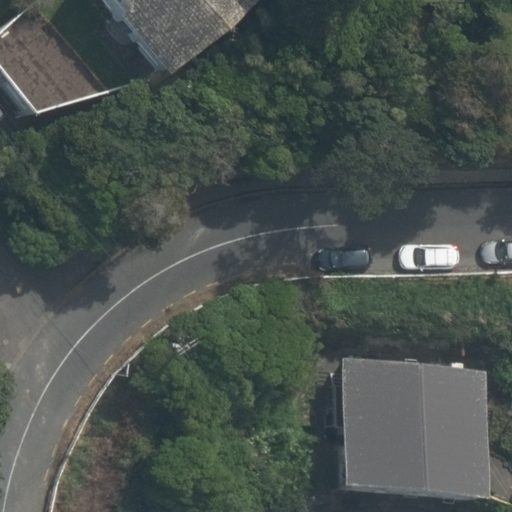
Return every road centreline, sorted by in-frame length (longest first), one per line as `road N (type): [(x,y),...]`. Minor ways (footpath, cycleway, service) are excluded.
road 1 (residential): [(511,216),(184,247),(86,336)]
road 2 (residential): [(86,336),(61,359),(30,418),(2,511)]
road 3 (residential): [(86,336),(0,211)]
